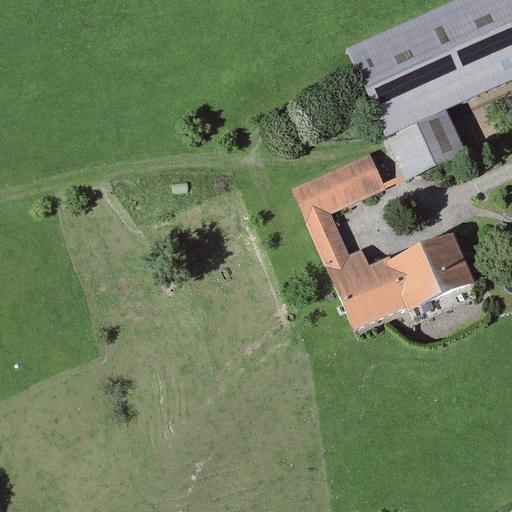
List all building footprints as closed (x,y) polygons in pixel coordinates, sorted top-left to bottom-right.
[(511,86),(511,0),(471,0),(348,55),(387,142),(447,116),(511,86)] [(447,116),(387,142),(406,185),(466,158),(447,116)] [(292,193),(307,228),(332,218),(386,195),(371,159),(292,193)] [(307,228),(325,270),(350,260),(332,218),(307,228)] [(408,310),(410,315),(475,287),(453,236),(388,264),(408,310)] [(408,310),(388,264),(369,272),(362,254),(350,260),(325,270),(353,334),(408,310)]
